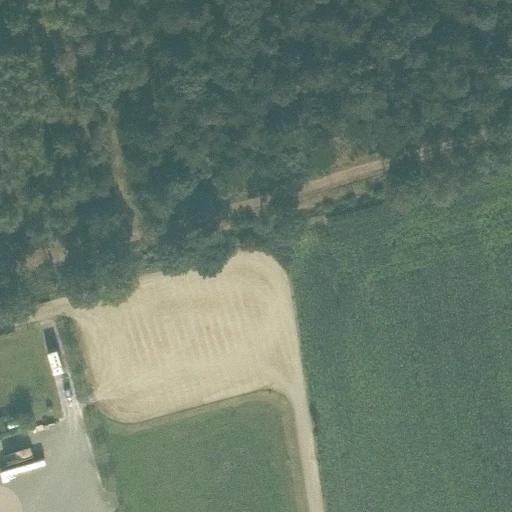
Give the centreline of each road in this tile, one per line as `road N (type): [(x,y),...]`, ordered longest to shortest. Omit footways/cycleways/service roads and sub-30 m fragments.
road 1 (track): [(511,125),(135,228)]
road 2 (track): [(135,228),(123,0)]
road 3 (track): [(0,265),(135,228)]
